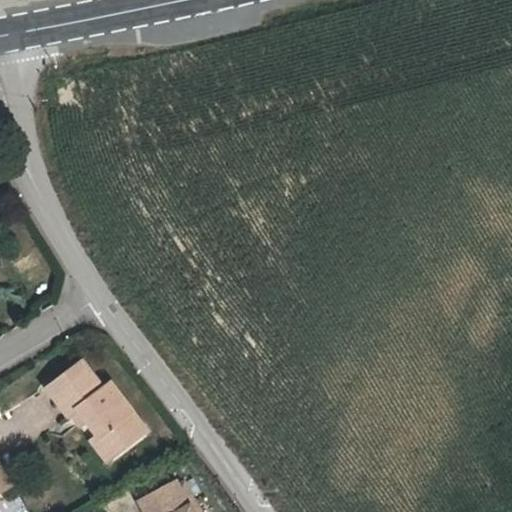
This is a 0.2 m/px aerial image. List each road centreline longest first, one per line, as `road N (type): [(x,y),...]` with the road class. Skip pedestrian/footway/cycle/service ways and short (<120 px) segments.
road 1 (tertiary): [(258,511),(94,300)]
road 2 (tertiary): [(94,300),(0,95)]
road 3 (tertiary): [(173,0),(0,35)]
